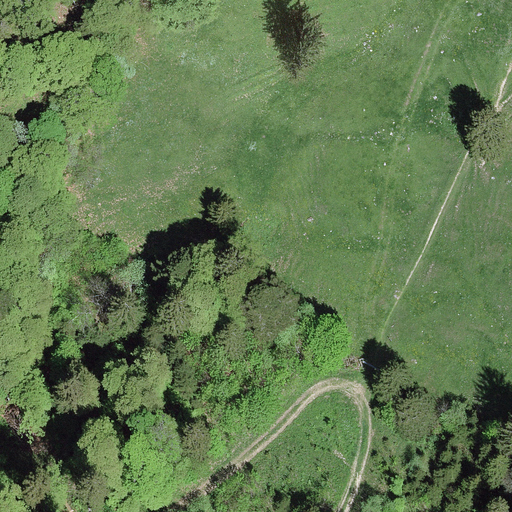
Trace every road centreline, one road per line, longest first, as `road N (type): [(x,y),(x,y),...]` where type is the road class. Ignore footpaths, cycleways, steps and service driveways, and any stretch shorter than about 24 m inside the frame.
road 1 (track): [(361,395),(399,292),(511,68)]
road 2 (track): [(189,511),(331,391),(361,395)]
